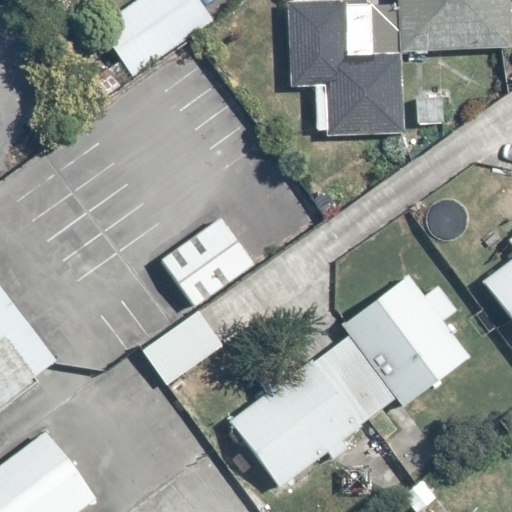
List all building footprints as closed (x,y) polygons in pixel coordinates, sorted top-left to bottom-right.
[(209,19),(194,0),(135,0),(95,29),(129,77),(209,19)] [(368,0),(366,0),(282,0),(282,88),(311,88),(310,133),(394,134),(394,55),(368,54),(368,0)] [(511,0),(391,0),(396,53),(506,45),(502,0),(511,0)] [(252,263),(218,213),(151,258),(185,308),(252,263)] [(511,234),(501,244),(511,258),(477,286),(511,330),(511,234)] [(468,355),(444,322),(458,312),(436,282),(422,292),(405,270),(333,323),(341,335),(222,423),(271,490),(410,387),(415,394),(468,355)] [(217,346),(191,309),(135,348),(161,385),(217,346)] [(0,362),(23,345),(0,315),(0,362)] [(0,511),(13,511),(56,479),(5,414),(0,417),(0,511)]
